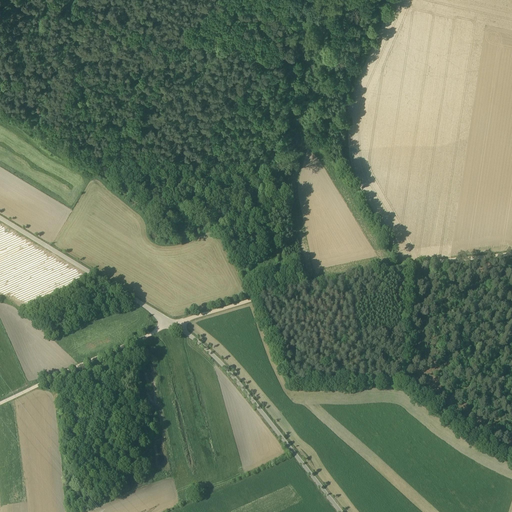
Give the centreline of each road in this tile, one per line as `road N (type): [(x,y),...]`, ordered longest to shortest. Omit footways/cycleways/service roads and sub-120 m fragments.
road 1 (unclassified): [(0,217),(209,351),(339,511)]
road 2 (track): [(511,250),(406,262),(169,324)]
road 3 (track): [(0,405),(169,324)]
